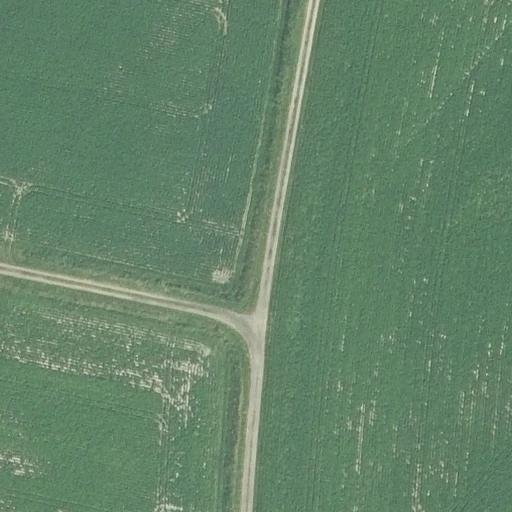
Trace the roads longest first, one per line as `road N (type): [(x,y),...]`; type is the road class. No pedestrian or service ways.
road 1 (track): [(316,0),(252,325),(0,270)]
road 2 (track): [(252,325),(239,511)]
